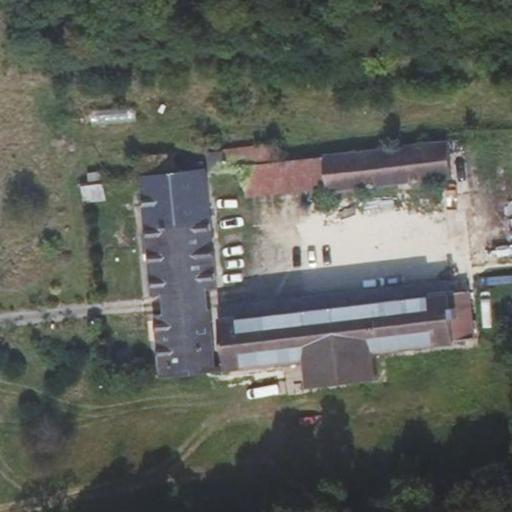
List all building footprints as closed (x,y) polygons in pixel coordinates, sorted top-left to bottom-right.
[(324,155),(328,185),(328,191),(451,177),(447,141),(324,155)] [(243,165),(276,161),(274,144),(207,152),(209,171),(224,169),(228,166),(243,165)] [(220,319),(219,306),(210,307),(208,288),(218,287),(205,167),(172,171),(169,151),(134,156),(136,175),(139,175),(151,295),(161,294),(164,314),(154,315),(161,375),(307,359),(310,384),(377,377),(374,351),(472,340),(467,291),(449,292),(302,309),(220,319)] [(324,155),(276,161),(243,165),(247,194),(328,185),(324,155)] [(105,199),(104,183),(83,184),(84,202),(105,199)] [(447,280),(219,306),(220,319),(302,309),(449,292),(447,280)]
